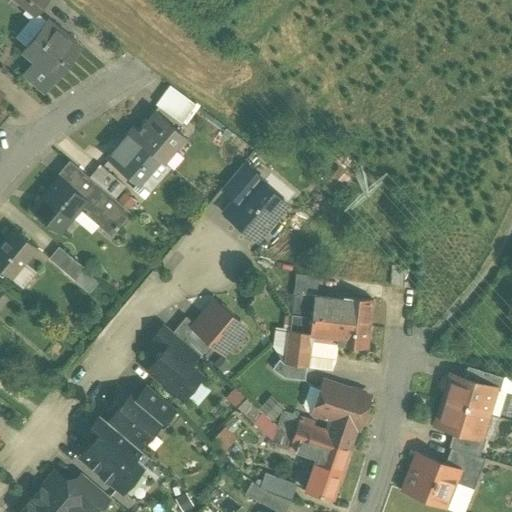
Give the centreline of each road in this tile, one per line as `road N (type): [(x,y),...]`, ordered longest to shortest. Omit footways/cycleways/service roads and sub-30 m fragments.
road 1 (residential): [(0,486),(209,229)]
road 2 (residential): [(0,177),(81,97),(145,58)]
road 3 (residential): [(358,511),(382,442),(401,340)]
